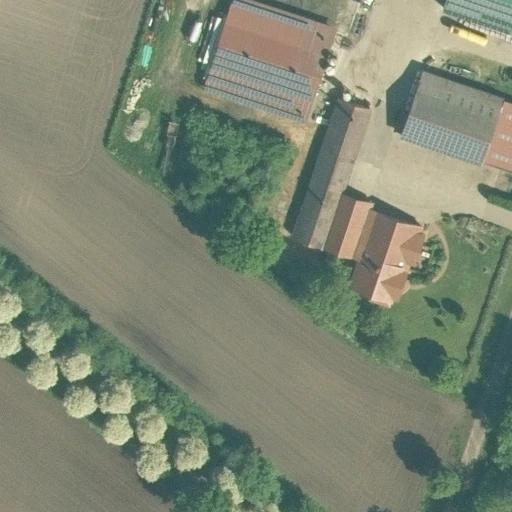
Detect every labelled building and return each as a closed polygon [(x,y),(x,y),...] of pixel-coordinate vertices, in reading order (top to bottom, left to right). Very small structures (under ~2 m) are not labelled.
[(235,0),(202,95),(305,131),(339,36),(236,0),(235,0)] [(394,50),(404,0),(355,0),(348,32),(360,35),(358,42),(394,50)] [(511,0),(448,0),(442,19),(511,43),(511,0)] [(511,106),(423,76),(400,145),(511,182),(511,106)] [(373,202),(343,192),(326,245),(360,257),(375,211),(371,210),(373,202)] [(395,301),(420,225),(376,210),(351,286),(395,301)]
